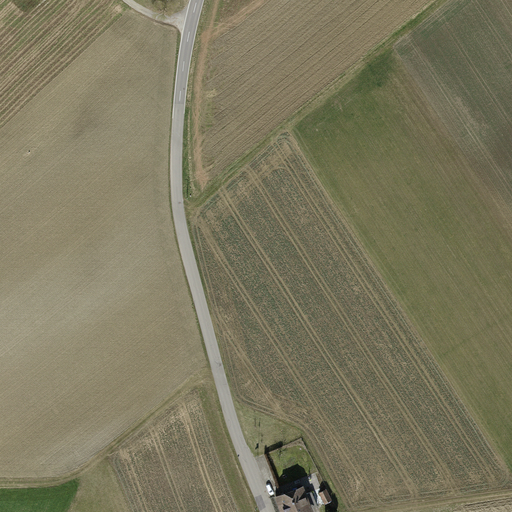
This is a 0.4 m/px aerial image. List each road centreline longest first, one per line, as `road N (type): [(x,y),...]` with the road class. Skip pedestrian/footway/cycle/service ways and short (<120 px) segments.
road 1 (tertiary): [(197,0),(184,63),(177,182),(232,421),(267,511)]
road 2 (track): [(511,492),(390,511)]
